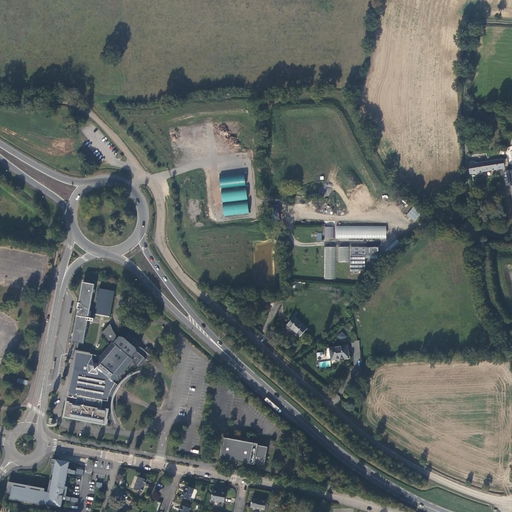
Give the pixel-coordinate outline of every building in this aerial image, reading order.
[(468,173),(500,168),(503,168),(502,159),(474,163),(473,161),(467,161),(468,173)] [(374,161),(370,165),(373,170),(378,167),(374,161)] [(509,186),(511,185),(511,169),(511,167),(507,167),(505,168),(506,171),(502,172),(505,186),(509,186)] [(247,187),(221,190),(223,202),(248,199),(247,187)] [(248,199),(223,202),(224,217),(250,214),(248,199)] [(420,214),(412,208),(405,216),(413,222),(420,214)] [(333,238),(334,227),(325,226),(324,238),(333,238)] [(385,227),(335,228),(335,240),(385,240),(385,227)] [(396,241),(386,249),(390,254),(400,246),(396,241)] [(362,249),(350,249),(350,273),(364,273),(364,260),(377,260),(377,249),(366,249),(366,248),(365,248),(365,249),(362,249)] [(335,249),(324,249),(324,281),(335,281),(335,249)] [(349,249),(337,249),(337,263),(349,263),(349,249)] [(82,282),(71,341),(74,342),(79,343),(83,343),(93,284),(82,282)] [(114,291),(98,288),(93,314),(109,317),(114,291)] [(299,335),(307,327),(294,315),(287,324),(299,335)] [(109,323),(101,333),(113,343),(102,356),(82,353),(76,352),(75,351),(75,355),(64,416),(104,424),(107,410),(100,409),(102,400),(107,401),(108,396),(110,396),(111,393),(112,390),(114,387),(116,384),(114,383),(118,379),(116,376),(129,360),(137,366),(144,358),(147,360),(151,356),(138,345),(140,342),(139,339),(131,332),(127,332),(123,337),(119,336),(118,338),(115,336),(112,329),(109,323)] [(337,335),(341,341),(346,337),(342,331),(337,335)] [(79,343),(74,342),(72,355),(75,355),(75,351),(76,352),(82,353),(78,349),(79,343)] [(347,347),(330,349),(331,360),(349,358),(347,347)] [(26,380),(2,374),(1,378),(25,384),(26,380)] [(257,445),(257,443),(232,439),(232,436),(227,435),(226,438),(223,437),(219,458),(253,464),(254,463),(263,465),(267,446),(257,445)] [(43,490),(12,485),(11,488),(10,496),(60,506),(61,498),(64,486),(66,472),(67,468),(68,461),(51,458),(50,462),(54,463),(49,491),(43,490)] [(137,476),(132,488),(141,491),(143,485),(145,479),(137,476)] [(44,487),(7,480),(6,487),(11,488),(12,485),(12,483),(25,486),(25,487),(29,488),(29,487),(40,488),(39,490),(43,490),(44,487)] [(181,493),(180,496),(188,499),(193,488),(186,485),(183,492),(182,491),(181,493)] [(67,486),(64,486),(61,498),(69,500),(70,496),(65,495),(67,486)] [(225,492),(212,490),(211,498),(223,501),(225,492)] [(251,498),(250,506),(263,509),(265,500),(251,498)]
